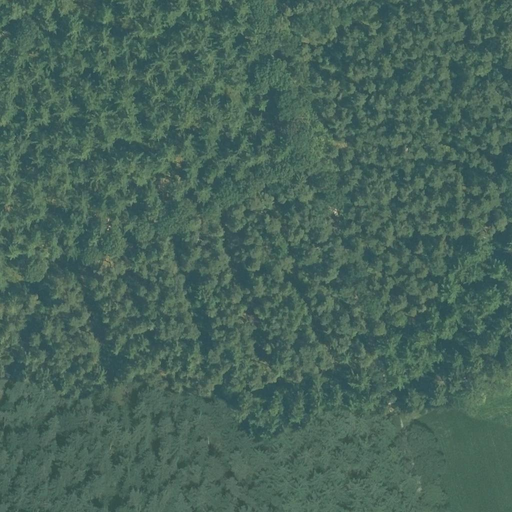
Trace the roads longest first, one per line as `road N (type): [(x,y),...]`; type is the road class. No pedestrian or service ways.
road 1 (track): [(267,0),(422,511)]
road 2 (track): [(175,209),(230,422),(0,470)]
road 3 (track): [(313,154),(0,287)]
road 4 (track): [(34,272),(71,455)]
